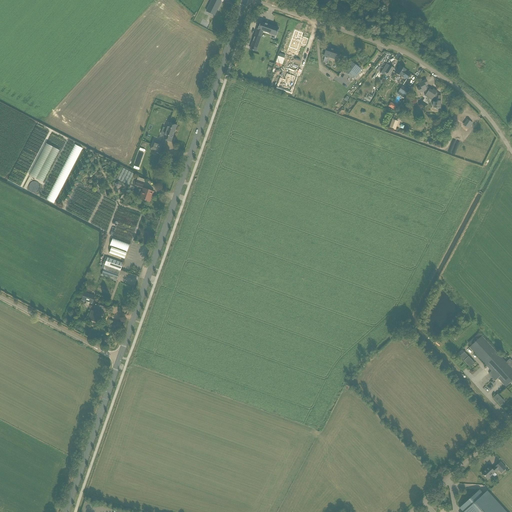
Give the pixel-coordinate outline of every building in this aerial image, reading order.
[(217,0),(212,0),(207,11),(215,15),(221,2),(217,0)] [(265,24),(260,23),(260,25),(260,24),(259,27),(259,28),(258,28),(258,29),(257,32),(256,32),(255,34),(256,34),(255,35),(254,37),(254,38),(253,41),(252,43),(252,44),(250,48),(251,48),(252,45),(257,47),(263,30),(271,33),(271,34),(275,35),(276,35),(277,33),(277,34),(278,31),(278,30),(278,29),(267,25),(267,24),(265,24),(266,24),(265,24)] [(295,30),(289,48),(297,50),(300,42),(302,43),(301,44),(306,46),(308,39),(303,37),(303,39),(301,38),(303,33),(295,30)] [(327,47),(326,51),(324,56),(335,59),(338,51),(330,48),(331,48),(327,47)] [(350,61),(343,70),(354,79),(361,70),(350,61)] [(390,66),(385,73),(389,75),(394,69),(390,66)] [(410,74),(407,72),(406,71),(406,70),(400,66),(396,73),(402,77),(407,80),(410,74)] [(280,78),(276,88),(291,94),(297,77),(287,74),(284,80),(280,78)] [(420,87),(417,88),(420,93),(424,91),(425,92),(427,93),(426,94),(433,99),(433,98),(437,98),(436,102),(434,102),(433,108),(435,108),(440,109),(441,96),(439,96),(439,95),(436,93),(437,92),(433,89),(432,90),(428,88),(427,85),(428,85),(426,80),(421,82),(418,84),(420,87)] [(402,86),(397,94),(404,98),(409,91),(402,86)] [(393,118),(390,126),(395,128),(398,120),(393,118)] [(468,129),(469,127),(472,123),(468,120),(464,126),(468,129)] [(177,126),(169,123),(167,129),(163,128),(161,135),(164,136),(163,140),(167,141),(171,143),(177,126)] [(150,149),(162,153),(163,149),(165,145),(153,141),(150,149)] [(74,144),(49,200),(56,203),(81,147),(74,144)] [(128,185),(134,174),(122,168),(116,179),(128,185)] [(135,179),(133,184),(142,188),(144,182),(145,180),(138,177),(137,180),(135,179)] [(154,192),(149,190),(143,188),(140,199),(149,202),(152,196),(154,192)] [(112,238),(110,246),(127,252),(130,244),(112,238)] [(111,248),(109,254),(124,260),(126,254),(111,248)] [(107,258),(104,265),(105,266),(120,271),(123,263),(107,258)] [(116,281),(120,271),(105,266),(101,276),(116,281)] [(95,297),(84,293),(82,300),(92,304),(95,297)] [(94,312),(91,320),(98,323),(100,318),(99,318),(102,311),(103,311),(105,307),(96,304),(93,311),(94,312)] [(481,336),(469,347),(487,367),(491,371),(489,373),(488,374),(495,381),(498,378),(502,383),(506,387),(511,381),(511,369),(510,367),(506,363),(481,336)] [(463,361),(470,367),(475,363),(468,356),(466,354),(462,358),(464,361),(463,361)] [(494,398),(501,406),(505,402),(498,394),(494,398)] [(501,473),(506,468),(500,462),(495,467),(493,470),(489,466),(481,473),(488,480),(498,470),(501,473)] [(511,480),(506,473),(502,477),(508,484),(511,480)] [(462,511),(505,511),(487,491),(483,494),(480,490),(459,508),(463,511),(462,511)]
